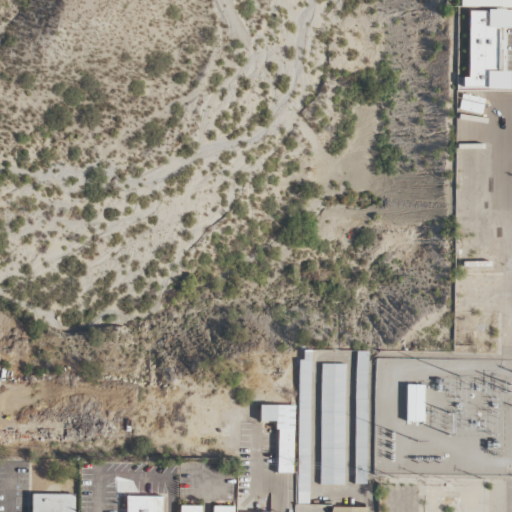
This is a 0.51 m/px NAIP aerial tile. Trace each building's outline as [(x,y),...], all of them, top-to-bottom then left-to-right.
[(487,7),(487,2),(507,2),(507,8),(511,8),(511,0),(460,0),(460,7),(487,7)] [(467,10),(467,78),(461,78),(461,89),(508,89),(508,72),(498,72),(498,28),(509,28),(509,11),(467,10)] [(309,350),(297,350),(296,504),(309,504),(309,350)] [(367,351),(355,351),(354,484),(366,484),(367,351)] [(345,365),(320,364),(319,484),(343,484),(345,365)] [(276,473),(293,473),(293,405),(259,405),(259,424),(276,424),(276,473)] [(74,511),(74,494),(31,495),(31,511),(74,511)] [(163,511),(163,495),(125,495),(125,511),(163,511)]
